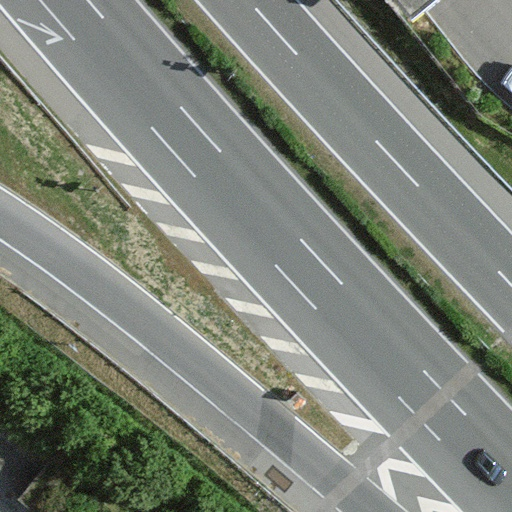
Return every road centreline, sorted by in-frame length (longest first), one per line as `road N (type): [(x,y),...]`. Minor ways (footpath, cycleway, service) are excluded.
road 1 (motorway): [(62,0),(511,487)]
road 2 (motorway): [(511,279),(253,0)]
